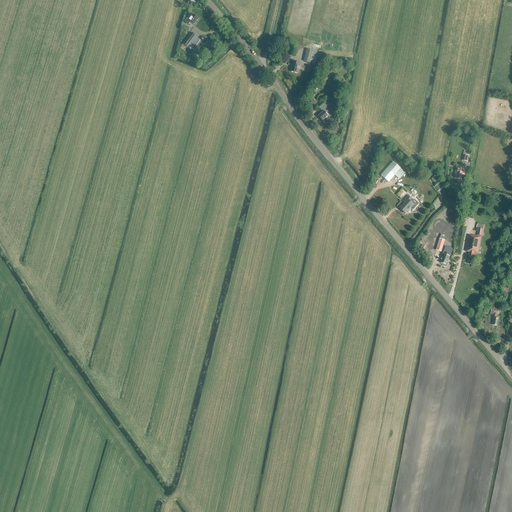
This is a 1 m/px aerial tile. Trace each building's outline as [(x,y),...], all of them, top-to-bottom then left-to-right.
[(192,16),(189,14),(184,22),(188,25),(190,22),(194,24),(198,18),(194,15),(192,16)] [(195,46),(200,40),(196,36),(191,32),(183,44),(187,48),(191,43),(195,46)] [(312,63),(315,51),(307,50),(304,61),(312,63)] [(298,74),(300,63),(292,62),(290,72),(298,74)] [(330,111),(326,107),(326,106),(324,103),(318,108),(321,111),(322,110),(323,112),(318,116),(322,121),(328,116),(329,117),(333,113),(330,110),(330,111)] [(388,182),(400,169),(393,162),(381,176),(388,182)] [(464,175),(466,167),(456,165),(454,178),(461,180),(462,175),(464,175)] [(436,175),(431,179),(435,183),(439,179),(436,175)] [(443,187),(440,183),(434,187),(438,192),(443,187)] [(402,199),(408,192),(403,187),(396,194),(402,199)] [(408,212),(414,206),(409,201),(411,198),(407,195),(403,201),(405,203),(400,209),(405,214),(407,212),(408,212)] [(481,237),(483,229),(482,229),(483,225),(477,224),(476,231),(478,232),(477,236),(472,236),(469,235),(466,252),(469,252),(468,258),(473,259),(474,253),(477,254),(480,237),(481,237)] [(439,239),(436,250),(441,252),(444,240),(439,239)] [(445,251),(440,263),(446,265),(449,256),(448,256),(450,253),(445,251)] [(493,316),(491,325),(496,326),(498,317),(496,317),(497,315),(498,315),(499,310),(491,308),(490,314),(494,314),(493,316)]
